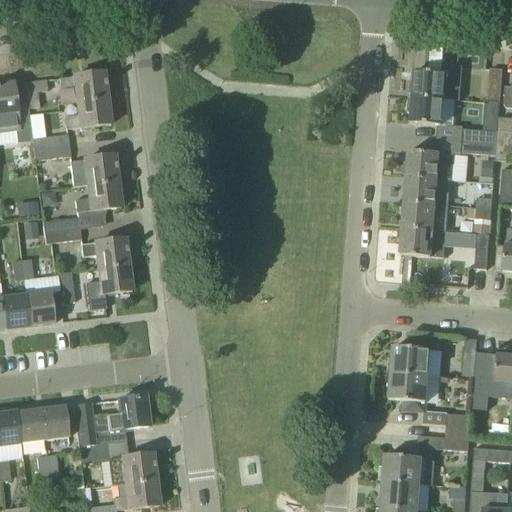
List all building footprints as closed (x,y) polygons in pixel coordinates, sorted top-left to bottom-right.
[(414,76),(412,100),(442,102),(458,104),(461,69),(442,67),(441,75),(414,73),(413,76),(414,76)] [(489,71),(488,91),(487,103),(499,104),(502,72),(489,71)] [(75,91),(77,104),(105,101),(104,88),(105,88),(104,83),(103,83),(102,76),(103,76),(103,75),(59,80),(60,93),(75,91)] [(24,87),(27,110),(38,109),(36,94),(47,93),(45,82),(24,84),(24,87)] [(31,141),(32,141),(27,110),(24,87),(13,88),(12,86),(0,87),(0,147),(16,144),(31,142),(31,141)] [(511,90),(505,90),(505,89),(504,89),(503,107),(506,110),(511,110),(511,90)] [(440,128),(442,102),(412,100),(412,102),(407,101),(406,115),(411,115),(410,123),(409,126),(440,128)] [(105,101),(77,104),(79,117),(63,119),(65,131),(79,129),(79,130),(110,126),(110,125),(108,125),(105,101)] [(494,163),(511,164),(511,147),(511,120),(498,120),(497,134),(496,134),(495,146),(494,158),(495,158),(494,163)] [(495,146),(496,134),(461,131),(460,144),(495,146)] [(67,136),(32,141),(31,141),(31,142),(32,152),(68,147),(67,136)] [(495,146),(460,144),(459,155),(494,158),(495,146)] [(70,159),(68,147),(32,152),(34,163),(70,159)] [(407,154),(405,180),(450,183),(451,184),(454,158),(438,156),(407,154)] [(69,164),(71,176),(73,189),(88,187),(116,184),(114,171),(115,171),(115,166),(113,166),(112,159),(114,159),(114,158),(83,161),(83,162),(69,164)] [(480,178),(492,179),(493,163),(481,162),(480,178)] [(511,172),(502,171),(499,208),(511,208),(511,187),(511,178),(511,172)] [(403,206),(448,209),(450,183),(405,180),(403,206)] [(119,208),(116,184),(88,187),(89,200),(74,201),(76,215),(120,209),(120,208),(119,208)] [(476,200),(475,211),(491,212),(491,201),(476,200)] [(403,206),(401,232),(445,235),(448,209),(403,206)] [(476,237),(490,238),(491,222),(490,222),(491,212),(475,211),(467,211),(466,221),(474,221),(474,226),(474,236),(476,237)] [(79,231),(78,220),(42,224),(43,236),(79,231)] [(24,242),(38,240),(36,224),(23,225),(24,242)] [(79,231),(43,236),(44,246),(80,242),(79,231)] [(502,273),(511,274),(511,231),(507,231),(506,247),(504,247),(502,273)] [(445,241),(445,235),(401,232),(399,257),(443,261),(445,241)] [(476,237),(475,251),(474,271),(486,272),(488,238),(490,238),(476,237)] [(96,257),(98,271),(126,267),(125,255),(126,255),(126,250),(124,250),(124,243),(125,243),(125,241),(94,245),(80,247),(81,259),(96,257)] [(30,262),(20,263),(23,283),(33,281),(30,262)] [(23,283),(20,263),(10,264),(13,284),(23,283)] [(126,267),(98,271),(99,283),(84,285),(88,313),(105,310),(104,296),(131,293),(131,291),(129,292),(126,267)] [(74,304),(72,284),(71,274),(57,276),(60,306),(74,304)] [(28,328),(53,325),(49,294),(25,297),(28,328)] [(25,297),(1,300),(5,331),(28,328),(25,297)] [(392,349),(390,376),(428,379),(430,353),(438,354),(439,340),(410,337),(410,339),(409,350),(392,349)] [(473,382),(476,355),(475,355),(476,342),(464,341),(461,381),(473,382)] [(493,396),(511,397),(511,358),(496,357),(494,384),(493,396)] [(428,379),(390,376),(388,402),(404,404),(403,413),(424,415),(428,379)] [(91,405),(72,407),(78,449),(124,443),(123,430),(148,427),(144,398),(117,402),(117,403),(118,403),(120,417),(108,418),(107,415),(93,417),(91,405)] [(64,408),(39,411),(43,442),(68,439),(64,408)] [(43,442),(39,411),(15,414),(19,445),(43,442)] [(15,414),(0,416),(0,447),(19,445),(15,414)] [(445,429),(469,431),(470,418),(446,416),(445,429)] [(444,440),(469,442),(469,431),(445,429),(444,440)] [(442,453),(468,454),(469,442),(444,440),(442,453)] [(116,487),(154,482),(153,469),(154,469),(153,464),(152,464),(151,457),(152,457),(152,456),(126,459),(124,443),(78,449),(80,466),(99,463),(102,488),(116,486),(116,487)] [(470,494),(469,511),(506,511),(507,496),(483,495),(484,463),(510,465),(511,454),(473,451),(473,463),(470,494)] [(54,457),(45,458),(48,478),(57,476),(54,457)] [(430,461),(421,460),(384,457),(382,484),(419,486),(432,487),(434,466),(430,461)] [(45,458),(36,460),(39,479),(48,478),(45,458)] [(0,463),(0,481),(0,483),(10,482),(7,463),(0,463)] [(113,500),(114,507),(91,510),(88,490),(83,490),(85,511),(116,511),(127,511),(159,507),(159,506),(157,506),(154,482),(116,487),(117,499),(113,500)] [(380,510),(401,511),(417,511),(419,486),(382,484),(380,510)] [(452,502),(451,511),(463,511),(464,502),(452,502)]
